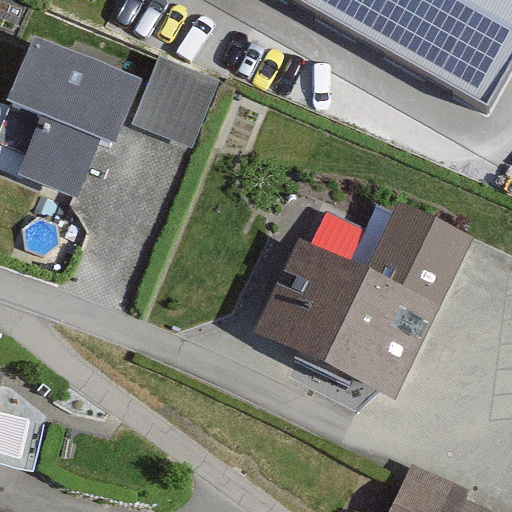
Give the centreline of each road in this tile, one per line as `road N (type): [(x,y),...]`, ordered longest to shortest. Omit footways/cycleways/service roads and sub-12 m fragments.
road 1 (residential): [(0,286),(396,440),(468,360)]
road 2 (unclassified): [(0,299),(276,511)]
